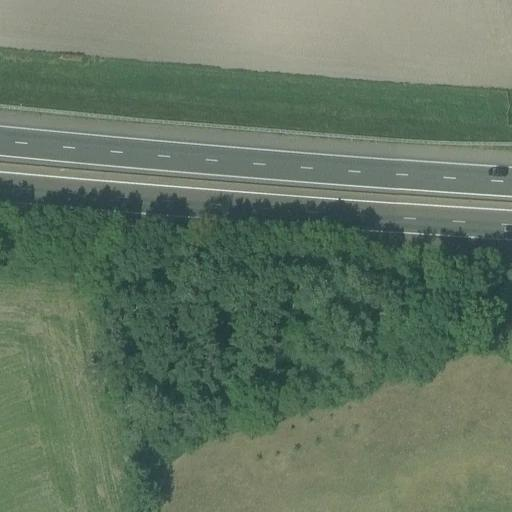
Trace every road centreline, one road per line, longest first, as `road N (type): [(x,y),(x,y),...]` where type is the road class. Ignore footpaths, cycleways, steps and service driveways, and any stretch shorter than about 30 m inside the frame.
road 1 (motorway): [(511,183),(0,142)]
road 2 (motorway): [(0,187),(511,225)]
